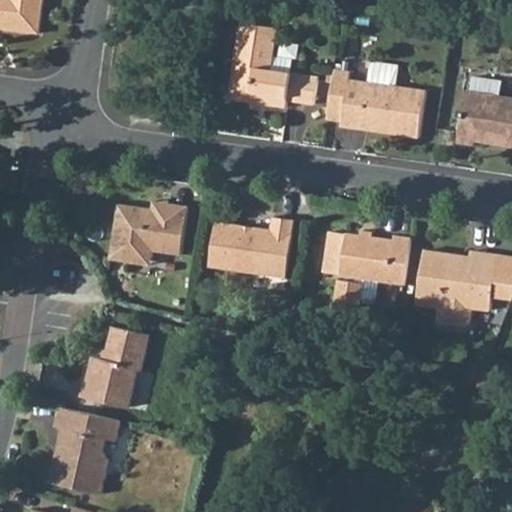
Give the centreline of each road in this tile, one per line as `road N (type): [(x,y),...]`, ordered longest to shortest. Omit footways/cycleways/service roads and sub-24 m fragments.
road 1 (residential): [(511,198),(125,141),(66,114)]
road 2 (residential): [(66,114),(46,163),(0,401)]
